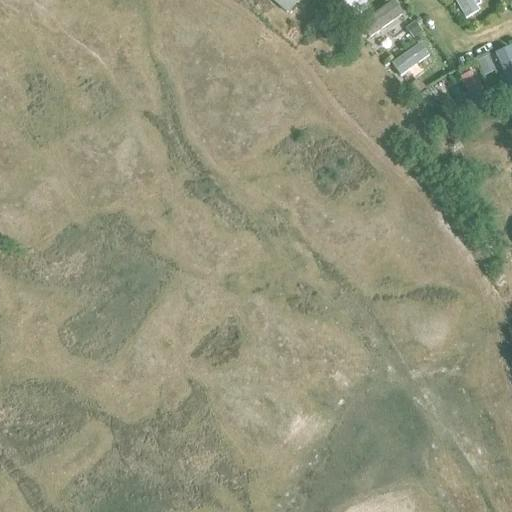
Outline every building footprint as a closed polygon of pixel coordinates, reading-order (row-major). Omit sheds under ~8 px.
[(264,0),(286,18),(296,7),(288,0),(264,0)] [(477,16),(467,0),(448,0),(463,24),(477,16)] [(392,6),(358,30),(368,44),(402,20),(392,6)] [(413,24),(405,30),(412,39),(420,33),(413,24)] [(389,68),(398,80),(426,61),(418,49),(389,68)] [(487,59),(475,65),(479,75),(491,70),(489,67),(490,66),(487,59)] [(511,59),(498,66),(511,97),(511,59)] [(488,111),(472,76),(457,84),(467,104),(462,106),(468,118),(473,116),(474,118),(488,111)] [(411,89),(409,91),(414,97),(417,95),(424,89),(418,83),(411,89)] [(419,96),(417,98),(425,107),(428,105),(436,98),(428,89),(419,96)]
